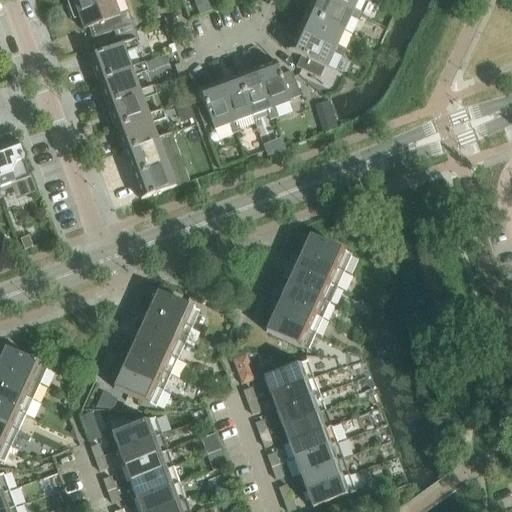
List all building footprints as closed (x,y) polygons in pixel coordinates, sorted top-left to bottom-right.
[(115,32),(133,25),(128,13),(119,17),(112,0),(80,0),(68,5),(74,20),(78,19),(83,31),(99,25),(103,37),(115,32)] [(302,0),(310,3),(304,15),(344,33),(351,19),(359,23),(360,19),(319,0),(302,0)] [(319,0),(360,19),(362,15),(354,11),(359,0),(319,0)] [(289,23),(287,29),(344,55),(346,51),(338,48),(344,33),(304,15),(299,27),(289,23)] [(115,32),(120,47),(89,58),(98,83),(131,70),(131,69),(125,54),(139,50),(137,45),(140,44),(133,25),(115,32)] [(344,55),(287,29),(284,35),(293,40),(288,52),(301,58),(296,69),(319,80),(324,69),(327,70),(334,55),(342,59),(344,55)] [(258,59),(252,62),(274,121),(278,119),(275,110),(290,105),(289,102),(300,98),(291,74),(279,78),(274,65),(261,69),(258,59)] [(270,122),(274,121),(252,62),(245,64),(249,74),(236,78),(252,119),(267,113),(270,122)] [(98,83),(107,106),(140,94),(140,93),(134,78),(147,73),(144,65),(131,69),(131,70),(98,83)] [(220,73),(214,75),(236,135),(241,133),(237,124),(252,119),(236,78),(224,83),(220,73)] [(232,136),(236,135),(214,75),(208,78),(211,88),(199,92),(214,133),(229,127),(232,136)] [(140,94),(107,106),(115,130),(149,118),(148,117),(143,101),(156,96),(153,88),(140,93),(140,94)] [(157,141),(157,140),(151,125),(165,120),(162,112),(148,117),(149,118),(115,130),(124,153),(157,141)] [(0,200),(1,200),(0,198),(0,190),(30,179),(13,134),(0,139),(0,200)] [(124,153),(133,177),(166,165),(166,164),(160,149),(173,144),(170,136),(157,140),(157,141),(124,153)] [(133,177),(142,201),(175,189),(169,172),(182,167),(179,159),(166,164),(166,165),(133,177)] [(297,239),(289,235),(283,247),(291,251),(297,239)] [(309,239),(301,255),(343,275),(351,258),(309,239)] [(291,251),(283,247),(278,258),(287,261),(291,251)] [(301,255),(294,271),(336,291),(343,275),(301,255)] [(282,271),(274,267),(269,279),(277,282),(282,271)] [(294,271),(287,287),(329,306),(336,291),(294,271)] [(277,282),(269,279),(264,290),(272,293),(277,282)] [(287,287),(280,302),(322,322),(329,306),(287,287)] [(137,291),(131,303),(139,306),(144,295),(137,291)] [(150,311),(192,331),(199,314),(157,295),(150,311)] [(268,302),(259,298),(254,310),(262,314),(268,302)] [(280,302),(272,319),(314,338),(322,322),(280,302)] [(139,306),(131,303),(126,315),(134,318),(139,306)] [(262,314),(254,310),(249,321),(257,325),(262,314)] [(150,311),(143,327),(185,346),(192,331),(150,311)] [(314,338),(272,319),(265,334),(307,354),(314,338)] [(122,322),(117,333),(125,337),(130,326),(122,322)] [(185,346),(143,327),(136,342),(177,361),(185,346)] [(125,337),(117,333),(112,345),(120,348),(125,337)] [(136,342),(128,358),(170,377),(177,361),(136,342)] [(5,350),(0,360),(0,368),(38,386),(45,369),(5,350)] [(108,354),(103,365),(110,369),(115,357),(108,354)] [(249,354),(234,360),(244,385),(258,380),(249,354)] [(128,358),(121,373),(163,393),(170,377),(128,358)] [(264,380),(270,397),(313,381),(307,364),(264,380)] [(110,369),(103,365),(97,376),(105,380),(110,369)] [(38,386),(0,368),(0,386),(31,401),(38,386)] [(163,393),(121,373),(114,389),(156,408),(163,393)] [(270,397),(276,413),(319,397),(313,381),(270,397)] [(0,386),(0,405),(24,417),(31,401),(0,386)] [(247,405),(256,402),(251,390),(243,393),(247,405)] [(276,413),(282,429),(325,413),(319,397),(276,413)] [(256,402),(247,405),(252,416),(260,413),(256,402)] [(24,417),(0,405),(0,424),(17,432),(24,417)] [(282,429),(288,445),(331,430),(325,413),(282,429)] [(112,435),(118,453),(161,437),(155,420),(112,435)] [(255,425),(259,437),(268,434),(263,422),(255,425)] [(0,424),(0,442),(10,447),(17,432),(0,424)] [(288,445),(293,461),(336,445),(331,430),(288,445)] [(272,445),(268,434),(259,437),(263,448),(272,445)] [(118,453),(124,469),(167,453),(161,437),(118,453)] [(10,447),(0,442),(0,462),(2,464),(10,447)] [(293,461),(299,478),(342,462),(336,445),(293,461)] [(91,450),(95,461),(103,458),(99,447),(91,450)] [(124,469),(130,485),(173,469),(167,453),(124,469)] [(267,458),(271,469),(280,466),(275,455),(267,458)] [(103,458),(95,461),(99,473),(107,469),(103,458)] [(299,478),(305,494),(348,478),(342,462),(299,478)] [(284,478),(280,466),(271,469),(276,481),(284,478)] [(130,485),(136,501),(179,485),(173,469),(130,485)] [(0,476),(0,496),(9,493),(2,475),(0,476)] [(102,481),(107,493),(115,490),(111,478),(102,481)] [(348,478),(305,494),(311,510),(354,495),(348,478)] [(136,501),(139,511),(155,511),(184,501),(179,485),(136,501)] [(279,490),(283,502),(291,499),(287,487),(279,490)] [(115,490),(107,493),(111,505),(119,502),(115,490)] [(0,496),(0,511),(5,511),(15,509),(9,493),(0,496)] [(290,511),(296,510),(291,499),(283,502),(287,511),(290,511)] [(155,511),(188,511),(184,501),(155,511)]
